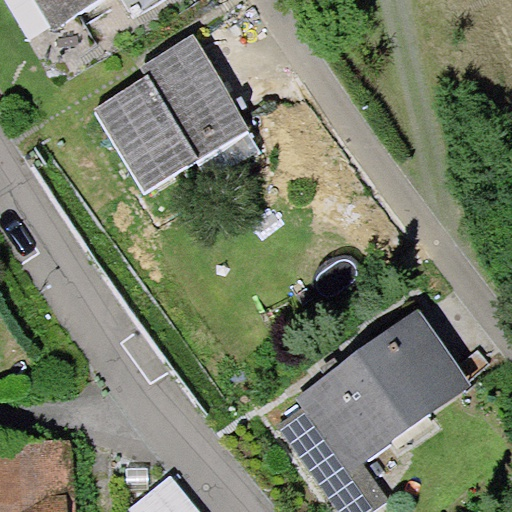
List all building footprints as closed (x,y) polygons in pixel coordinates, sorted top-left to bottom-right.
[(35,0),(54,30),(102,0),(35,0)] [(511,0),(501,0),(511,22),(511,0)] [(248,140),(192,46),(134,80),(141,91),(91,120),(141,204),(248,140)] [(417,322),(297,399),(300,417),(283,431),(342,511),(361,511),(376,498),(364,466),(464,385),(417,322)] [(72,511),(67,435),(0,439),(0,511),(72,511)]
